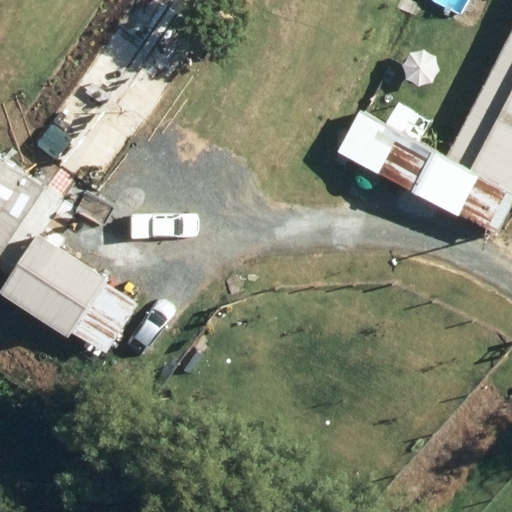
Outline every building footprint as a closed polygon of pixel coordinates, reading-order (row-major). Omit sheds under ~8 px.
[(0,0),(0,31),(22,0),(0,0)] [(163,0),(120,0),(20,147),(86,192),(200,25),(163,0)] [(412,144),(426,118),(393,101),(380,124),(353,110),(332,150),(487,232),(511,184),(511,20),(440,158),(412,144)] [(0,64),(0,110),(10,118),(22,102),(8,92),(21,73),(3,60),(0,64)] [(0,164),(0,243),(37,188),(0,164)] [(0,280),(0,294),(58,334),(62,327),(98,351),(129,303),(94,280),(99,273),(33,230),(0,280)]
